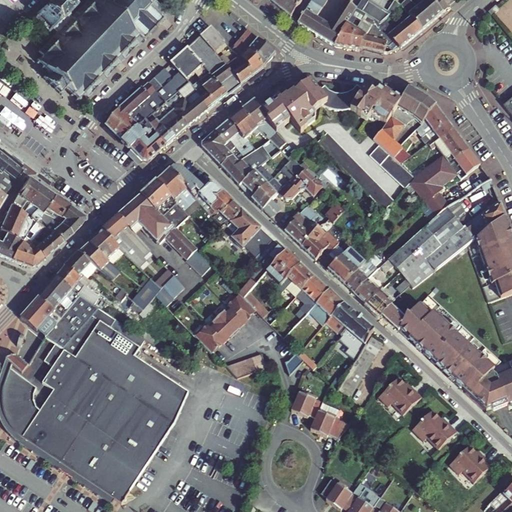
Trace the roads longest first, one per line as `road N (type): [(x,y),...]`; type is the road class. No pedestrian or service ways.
road 1 (residential): [(186,147),(511,452)]
road 2 (residential): [(198,0),(66,152),(68,173),(113,208)]
road 3 (residential): [(294,507),(317,463),(299,435),(277,437),(266,460),(269,485),(285,502)]
road 4 (tertiary): [(186,147),(306,57)]
road 5 (tertiary): [(426,68),(393,74),(306,57)]
